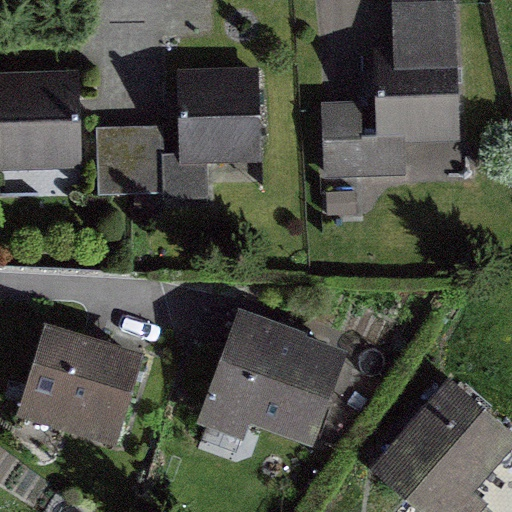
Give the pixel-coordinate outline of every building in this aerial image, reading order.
[(390,6),(392,57),(372,58),(374,137),(357,138),(356,109),(320,110),(323,175),(396,172),(395,138),(455,135),(450,3),(390,6)] [(257,156),(255,76),(175,79),(177,159),(257,156)] [(0,163),(78,161),(75,81),(0,83),(0,163)] [(160,195),(158,129),(141,129),(126,130),(111,130),(94,131),(96,196),(127,195),(160,195)] [(287,341),(288,337),(239,319),(209,403),(306,438),(335,359),(287,341)] [(77,345),(42,334),(17,415),(19,416),(20,413),(109,440),(108,443),(111,444),(136,363),(105,354),(106,348),(79,340),(77,345)] [(459,493),(506,439),(450,389),(377,472),(422,511),(468,511),(474,506),(459,493)]
